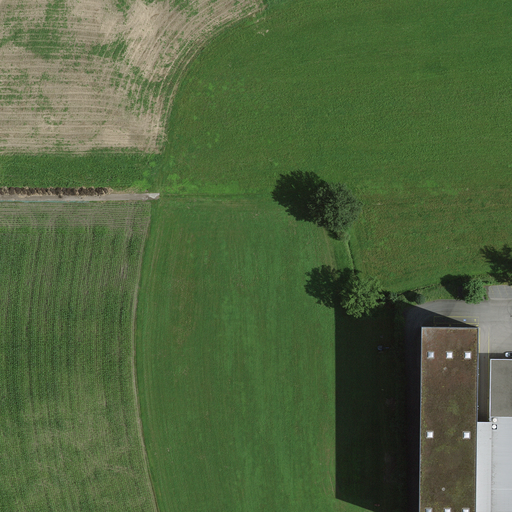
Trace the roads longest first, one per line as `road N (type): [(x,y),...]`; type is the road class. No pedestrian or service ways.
road 1 (unknown): [(511,311),(414,318),(418,511)]
road 2 (track): [(157,197),(0,198)]
